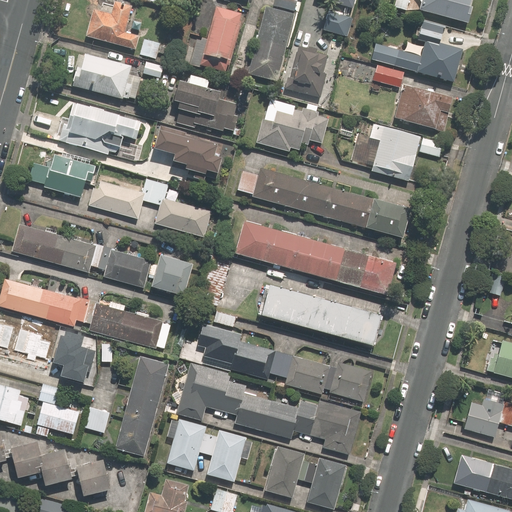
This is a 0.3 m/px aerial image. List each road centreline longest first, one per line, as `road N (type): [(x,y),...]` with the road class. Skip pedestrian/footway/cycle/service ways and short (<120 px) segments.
road 1 (residential): [(384,511),(511,43)]
road 2 (unknown): [(5,79),(150,117)]
